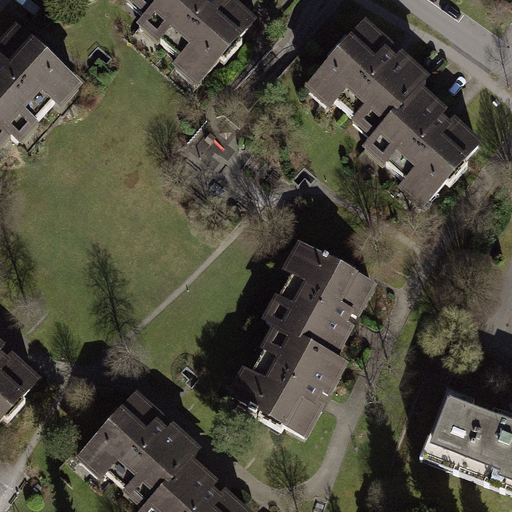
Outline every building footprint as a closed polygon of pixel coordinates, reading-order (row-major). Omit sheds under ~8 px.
[(92,0),(123,29),(151,0),(92,0)] [(228,0),(151,0),(123,29),(187,92),(254,25),(228,0)] [(0,39),(0,142),(13,155),(75,92),(10,29),(0,39)] [(293,97),(352,154),(419,87),(360,29),(293,97)] [(419,87),(352,154),(416,217),(483,150),(419,87)] [(0,168),(13,155),(0,142),(0,168)] [(264,332),(338,368),(375,291),(301,255),(264,332)] [(225,412),(300,448),(338,368),(264,332),(225,412)] [(0,436),(48,386),(0,341),(0,436)] [(421,463),(511,494),(511,418),(445,395),(421,463)] [(69,465),(119,511),(135,511),(191,453),(132,398),(69,465)] [(253,511),(191,453),(135,511),(253,511)]
